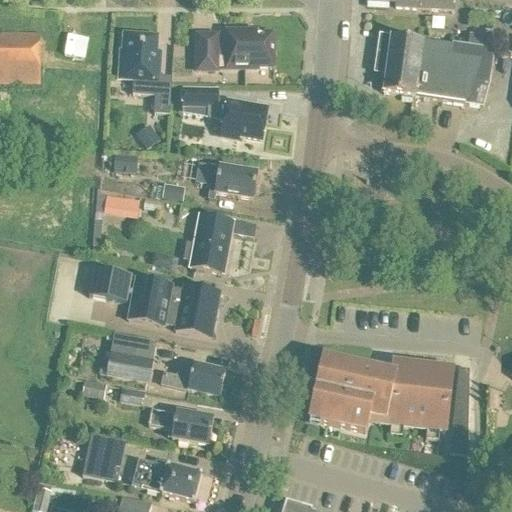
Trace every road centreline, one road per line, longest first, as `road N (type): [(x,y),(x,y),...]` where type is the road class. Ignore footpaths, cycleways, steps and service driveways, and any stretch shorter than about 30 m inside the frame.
road 1 (residential): [(511,201),(451,161),(316,141)]
road 2 (residential): [(482,353),(284,334)]
road 3 (tertiary): [(284,334),(316,141)]
road 4 (tertiary): [(241,511),(284,334)]
road 5 (tertiary): [(316,141),(328,0)]
